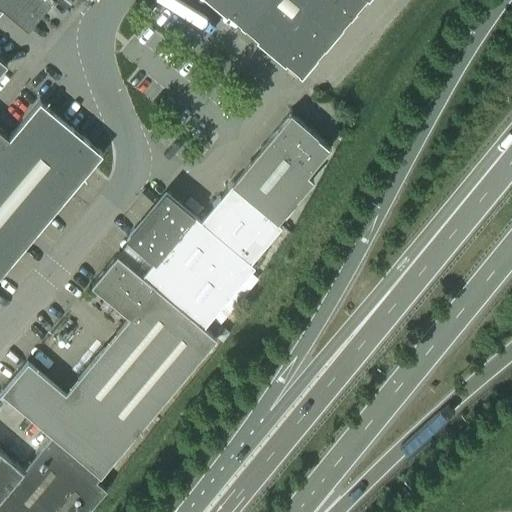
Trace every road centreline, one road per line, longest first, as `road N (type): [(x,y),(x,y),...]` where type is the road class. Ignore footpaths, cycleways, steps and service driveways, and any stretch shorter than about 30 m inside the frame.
road 1 (motorway): [(501,0),(300,349),(274,415)]
road 2 (primary): [(511,161),(224,511)]
road 3 (motorway): [(511,130),(274,415)]
road 4 (unclassified): [(131,162),(203,186),(281,96),(276,82),(170,0)]
road 5 (primary): [(296,511),(511,248)]
road 6 (primary): [(332,511),(511,350)]
road 7 (unclassified): [(0,344),(123,192),(131,162)]
road 8 (unclassified): [(131,162),(93,36),(113,0)]
road 9 (motorway): [(274,415),(194,511)]
